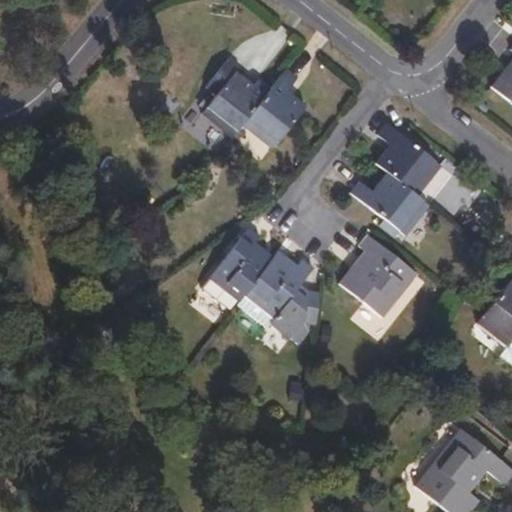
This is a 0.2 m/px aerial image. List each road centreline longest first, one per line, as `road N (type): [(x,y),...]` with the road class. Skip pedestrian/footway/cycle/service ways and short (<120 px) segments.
road 1 (residential): [(0,117),(25,112),(48,91),(126,0)]
road 2 (residential): [(297,0),(417,92)]
road 3 (residential): [(417,92),(511,169)]
